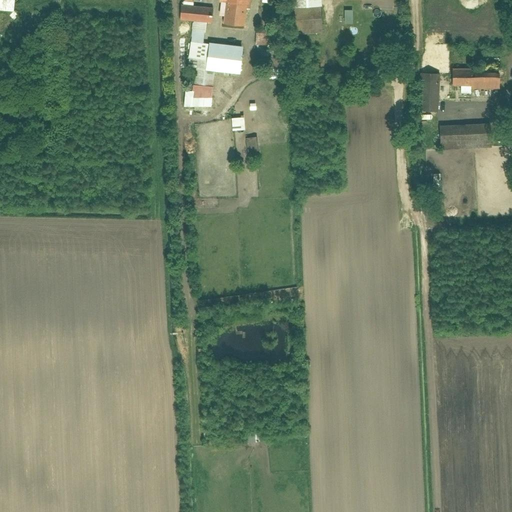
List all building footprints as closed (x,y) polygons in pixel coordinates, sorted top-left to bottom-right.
[(0,0),(0,9),(12,11),(12,0),(0,0)] [(223,25),(244,27),(246,8),(250,8),(250,0),(221,0),(221,1),(226,2),(223,25)] [(205,21),(211,22),(213,8),(180,4),(178,18),(193,19),(205,21)] [(322,33),(320,6),(292,8),(293,34),(322,33)] [(351,23),(351,10),(342,10),(342,23),(351,23)] [(205,21),(193,19),(190,42),(202,43),(205,21)] [(202,43),(190,42),(188,59),(197,60),(205,61),(207,44),(202,43)] [(242,48),(207,44),(205,61),(204,69),(238,74),(242,48)] [(202,85),(205,61),(197,60),(194,84),(202,85)] [(453,88),(472,88),(472,91),(501,91),(501,71),(453,70),(453,88)] [(417,110),(437,112),(439,82),(419,81),(417,110)] [(202,85),(194,84),(192,96),(211,99),(213,87),(202,85)] [(229,118),(230,130),(243,129),(242,117),(229,118)] [(439,125),(440,149),(491,146),(489,122),(439,125)] [(245,138),(246,154),(255,153),(254,137),(245,138)] [(424,191),(439,191),(439,173),(432,173),(432,183),(424,183),(424,191)] [(256,442),(255,430),(240,431),(241,443),(256,442)]
